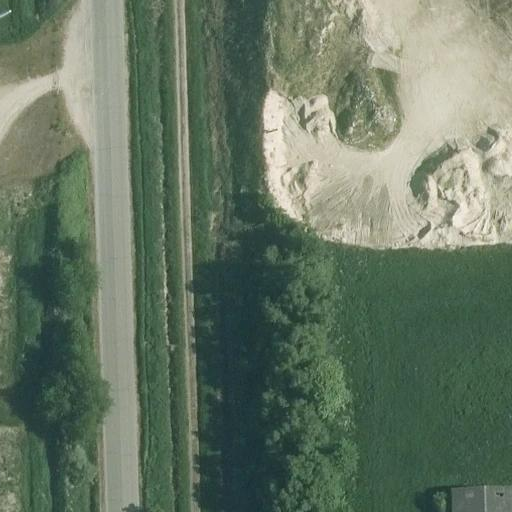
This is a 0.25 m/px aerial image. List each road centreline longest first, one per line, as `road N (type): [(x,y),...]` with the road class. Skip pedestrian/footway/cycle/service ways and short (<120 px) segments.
road 1 (unclassified): [(123,511),(106,0)]
road 2 (track): [(0,160),(25,126),(110,119)]
